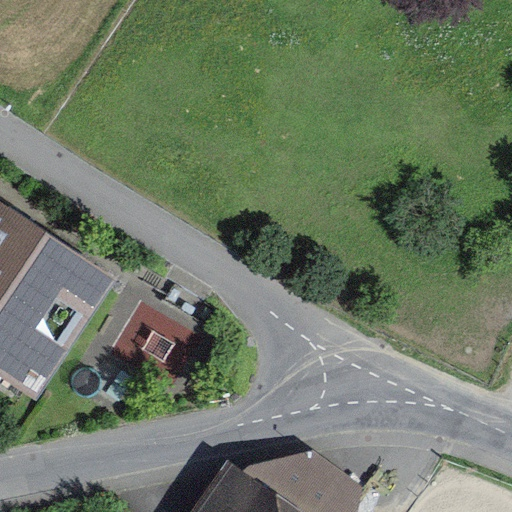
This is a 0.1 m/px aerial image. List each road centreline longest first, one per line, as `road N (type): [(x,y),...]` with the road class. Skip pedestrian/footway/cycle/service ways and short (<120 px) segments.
road 1 (residential): [(369,368),(0,129)]
road 2 (residential): [(369,368),(316,407),(0,477)]
road 3 (residential): [(511,437),(369,368)]
